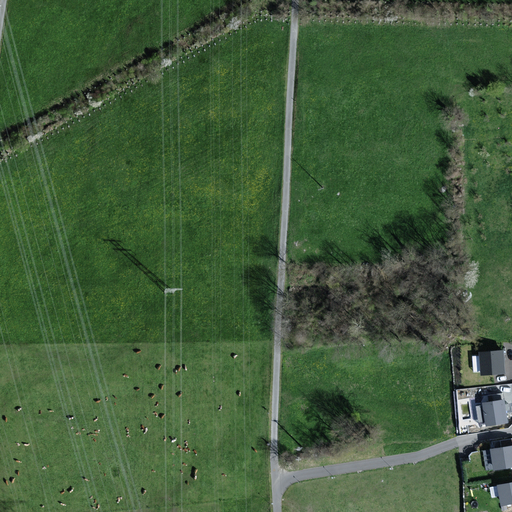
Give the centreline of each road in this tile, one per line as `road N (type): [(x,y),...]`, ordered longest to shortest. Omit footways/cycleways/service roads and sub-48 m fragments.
road 1 (unclassified): [(280,307),(295,0)]
road 2 (residential): [(277,511),(280,307)]
